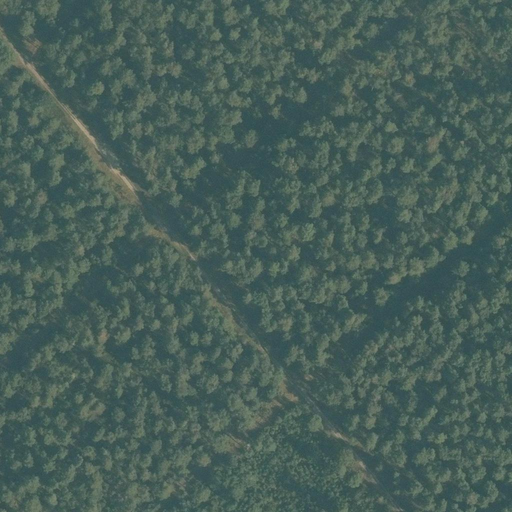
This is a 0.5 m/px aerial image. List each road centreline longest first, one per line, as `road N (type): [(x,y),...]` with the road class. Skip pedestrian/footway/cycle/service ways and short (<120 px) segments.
road 1 (track): [(400,511),(0,32)]
road 2 (track): [(0,367),(431,0)]
road 3 (track): [(511,211),(154,511)]
road 4 (track): [(0,82),(96,0)]
